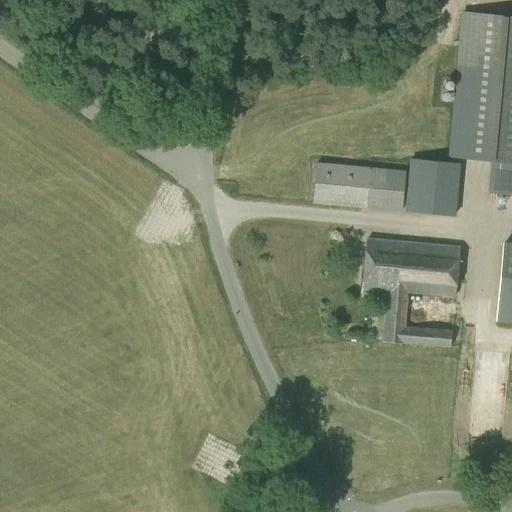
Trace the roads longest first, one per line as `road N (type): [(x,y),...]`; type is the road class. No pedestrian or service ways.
road 1 (unclassified): [(338,511),(234,298),(201,183)]
road 2 (unclassified): [(0,54),(201,183)]
road 3 (unclassified): [(201,183),(210,91),(233,0)]
road 4 (unclassified): [(386,511),(422,496),(511,499)]
